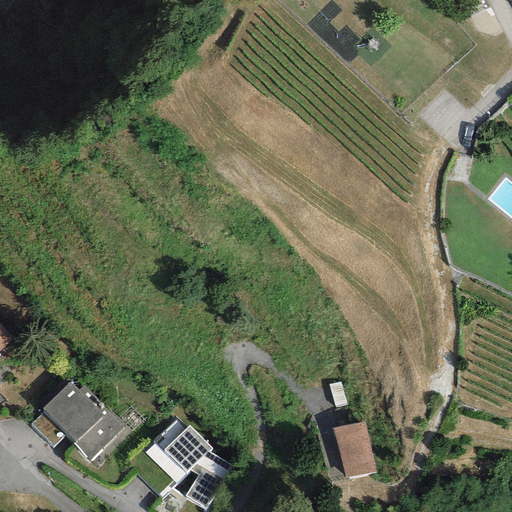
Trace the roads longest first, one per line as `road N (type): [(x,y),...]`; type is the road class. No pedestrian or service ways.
road 1 (track): [(450,139),(425,202),(443,280),(448,379),(409,481)]
road 2 (residential): [(233,511),(260,439),(238,365),(244,356),(265,360),(317,412),(334,476)]
road 3 (residential): [(7,441),(48,457),(132,511)]
